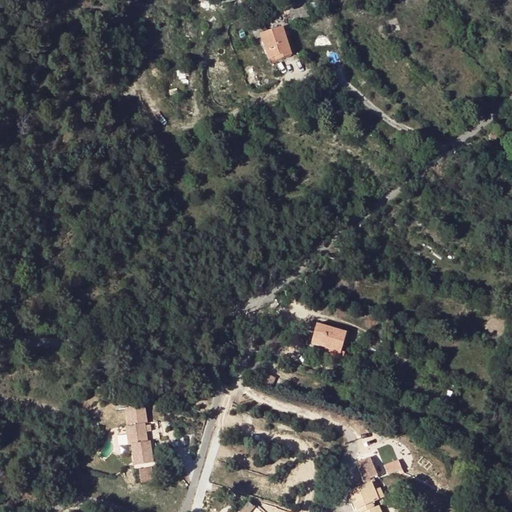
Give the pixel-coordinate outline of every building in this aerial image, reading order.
[(309,11),(285,15),(287,23),(310,18),(309,11)] [(259,48),(263,70),(287,65),(282,43),(259,48)] [(265,78),(288,72),(287,65),(263,70),(265,78)] [(501,132),(491,127),(488,134),(485,133),(483,137),(496,143),(501,132)] [(325,349),(323,356),(339,360),(346,334),(316,326),(311,345),(325,349)] [(311,345),(309,352),(323,356),(325,349),(311,345)] [(267,377),(264,385),(272,388),(275,380),(267,377)] [(138,395),(118,400),(122,415),(118,416),(131,457),(150,452),(145,430),(144,430),(139,411),(142,411),(138,395)] [(400,459),(385,463),(388,473),(403,469),(400,459)] [(420,459),(417,468),(427,472),(430,463),(420,459)] [(356,466),(364,487),(349,493),(356,511),(358,510),(358,511),(381,511),(379,507),(375,509),(372,504),(379,501),(371,484),(369,481),(378,478),(370,460),(356,466)] [(153,481),(153,466),(141,466),(141,481),(153,481)] [(264,511),(250,499),(238,511),(264,511)]
